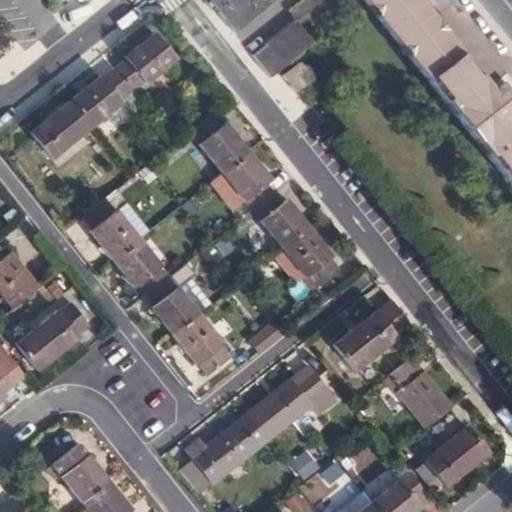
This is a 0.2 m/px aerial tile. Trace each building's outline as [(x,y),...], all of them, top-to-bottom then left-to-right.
[(322,0),(211,0),(234,29),(271,0),(321,0),(322,0)] [(322,0),(321,0),(305,0),(291,11),(298,19),(322,0)] [(368,0),(506,174),(511,169),(511,114),(507,108),(510,106),(511,103),(511,85),(508,81),(495,92),(491,88),(482,76),(443,28),(439,22),(427,8),(430,5),(436,1),(435,0),(368,0)] [(271,75),(315,41),(298,19),(254,53),(271,75)] [(128,60),(116,70),(133,91),(145,81),(146,83),(175,61),(155,35),(126,58),(128,60)] [(300,61),(284,73),(295,88),(311,75),(300,61)] [(133,91),(116,70),(105,79),(103,77),(73,101),(92,126),(122,102),(121,100),(133,91)] [(92,126),(73,101),(33,133),(52,157),(92,126)] [(223,123),(214,111),(190,130),(200,142),(198,144),(221,173),(249,151),(225,121),(223,123)] [(271,178),(249,151),(221,173),(251,210),(275,191),(267,181),(271,178)] [(275,191),(251,210),(280,247),(308,225),(286,198),(283,201),(275,191)] [(105,199),(83,217),(92,229),(90,230),(113,259),(140,238),(116,209),(114,211),(105,199)] [(332,254),(308,225),(280,247),(304,278),(306,276),(316,288),(340,268),(330,256),(332,254)] [(169,276),(140,238),(113,259),(135,286),(138,284),(146,294),(169,276)] [(8,255),(0,244),(0,289),(14,308),(39,288),(12,252),(8,255)] [(198,313),(169,276),(146,294),(154,305),(151,307),(172,334),(198,313)] [(410,322),(393,300),(379,311),(377,309),(336,343),(357,368),(397,336),(395,334),(410,322)] [(17,345),(37,370),(79,338),(77,336),(89,326),(72,305),(60,314),(58,313),(17,345)] [(221,342),(198,313),(172,334),(195,362),(197,361),(208,374),(234,353),(231,349),(227,353),(220,344),(221,342)] [(248,341),(257,352),(282,332),(273,321),(248,341)] [(4,394),(25,377),(1,347),(0,347),(0,400),(6,396),(4,394)] [(413,356),(390,375),(400,388),(398,389),(426,425),(452,405),(413,356)] [(307,365),(247,415),(268,441),(310,407),(316,414),(334,400),(307,365)] [(268,441),(247,415),(206,448),(199,441),(186,451),(213,485),(268,441)] [(428,460),(418,468),(435,489),(444,482),(447,485),(489,451),(468,424),(426,458),(428,460)] [(88,500),(113,480),(92,452),(88,455),(79,444),(58,461),(88,500)] [(409,472),(371,503),(377,511),(411,511),(419,507),(416,503),(427,494),(409,472)] [(135,507),(113,480),(88,500),(97,511),(133,511),(132,510),(135,507)] [(0,511),(20,511),(13,502),(0,511)] [(377,511),(371,503),(359,511),(377,511)]
